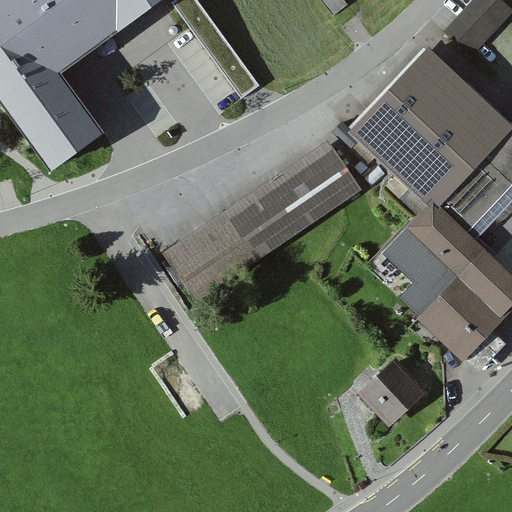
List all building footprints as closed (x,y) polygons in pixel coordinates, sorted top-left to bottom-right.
[(0,0),(0,94),(54,168),(102,133),(58,72),(156,0),(0,0)] [(259,81),(199,0),(172,0),(242,94),(259,81)] [(472,0),(447,27),(472,51),(511,9),(511,8),(503,0),(472,0)] [(511,114),(429,38),(352,119),(430,197),(474,239),(511,198),(511,114)] [(333,132),(161,253),(196,303),(368,182),(333,132)] [(366,265),(464,357),(511,305),(511,274),(474,239),(430,197),(366,265)] [(396,354),(358,388),(388,422),(427,388),(396,354)]
